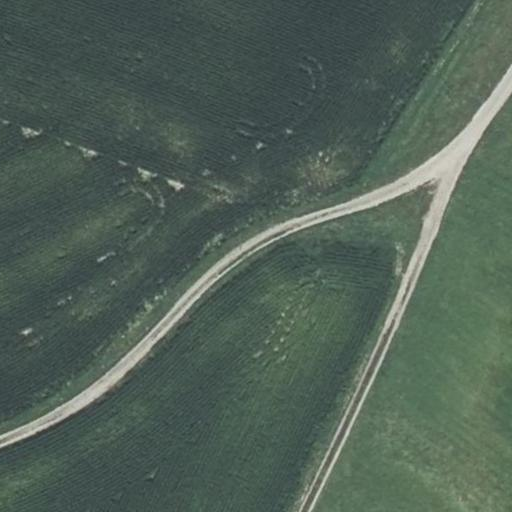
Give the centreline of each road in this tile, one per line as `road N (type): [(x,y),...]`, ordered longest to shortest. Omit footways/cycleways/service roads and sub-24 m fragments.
road 1 (track): [(0,443),(88,396),(216,271),(265,236),(455,172)]
road 2 (track): [(301,511),(455,172)]
